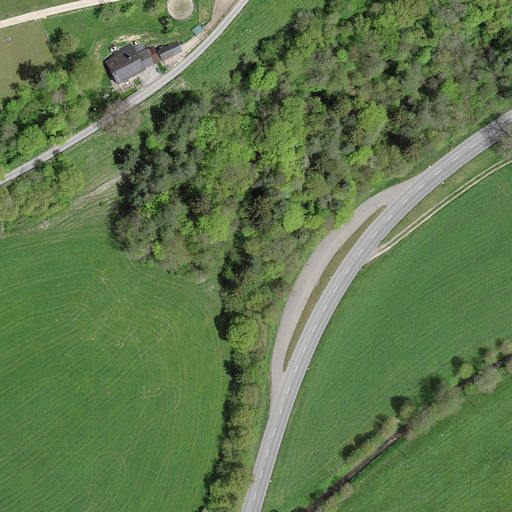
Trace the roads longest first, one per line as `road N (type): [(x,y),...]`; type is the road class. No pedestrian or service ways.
road 1 (primary): [(251,511),(296,368),(343,275),(416,192),(511,120)]
road 2 (residential): [(244,0),(146,93),(0,180)]
road 3 (track): [(357,257),(511,157)]
